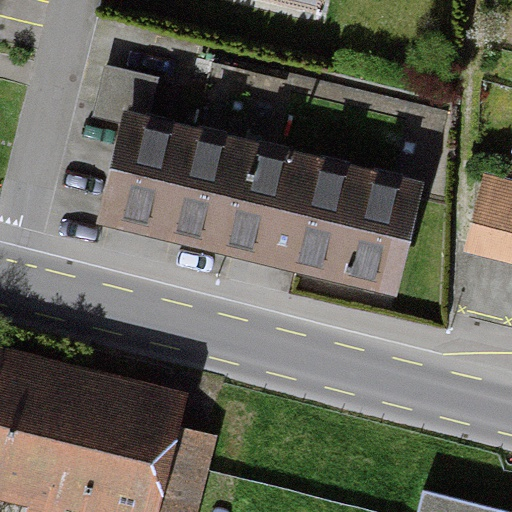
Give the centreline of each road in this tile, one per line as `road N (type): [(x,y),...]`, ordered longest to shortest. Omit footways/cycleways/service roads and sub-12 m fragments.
road 1 (primary): [(6,280),(511,414)]
road 2 (residential): [(6,280),(76,0)]
